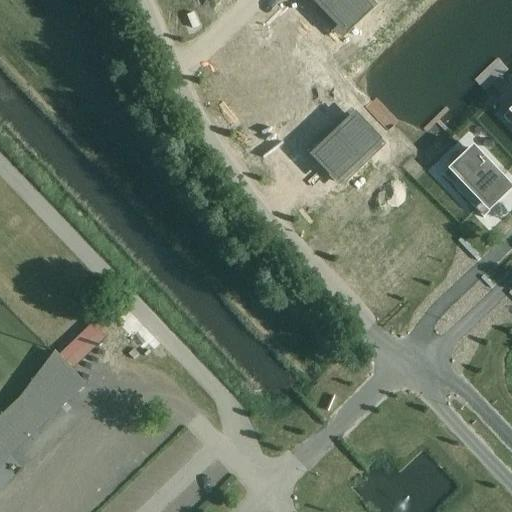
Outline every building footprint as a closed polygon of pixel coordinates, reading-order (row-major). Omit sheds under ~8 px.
[(364,0),(307,0),(339,33),(369,4),(364,0)] [(505,116),(503,118),(511,126),(511,112),(506,118),(505,116)] [(351,113),(312,151),(340,180),(379,142),(351,113)] [(444,175),(443,176),(483,219),(485,217),(483,216),(511,189),(473,150),(445,176),(444,175)] [(436,235),(390,279),(412,302),(457,258),(436,235)] [(0,466),(87,383),(54,352),(22,397),(0,417),(0,466)]
